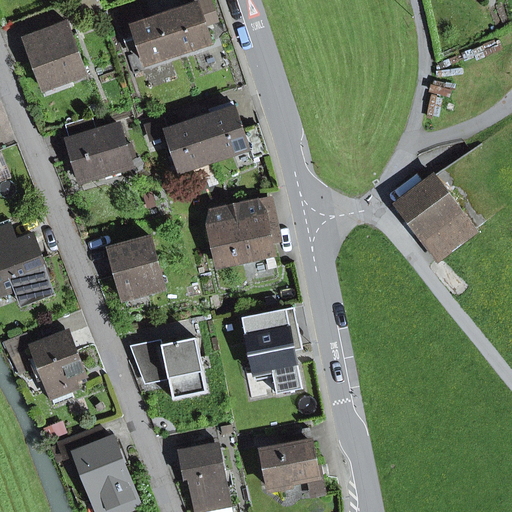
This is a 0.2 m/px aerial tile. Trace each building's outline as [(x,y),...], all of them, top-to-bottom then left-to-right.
[(200,6),(206,24),(218,21),(210,0),(194,0),(197,7),(200,6)] [(200,6),(197,7),(166,17),(178,53),(212,42),(206,24),(200,6)] [(140,10),(134,12),(138,27),(145,25),(140,10)] [(139,46),(145,64),(178,53),(166,17),(145,25),(138,27),(134,12),(118,17),(129,50),(139,46)] [(66,75),(68,81),(87,74),(69,23),(26,39),(42,83),(66,75)] [(42,83),(44,90),(68,81),(66,75),(42,83)] [(250,148),(244,132),(237,110),(201,121),(214,160),(250,148)] [(167,133),(181,128),(177,115),(148,125),(154,141),(168,136),(167,133)] [(72,141),(98,134),(93,118),(67,126),(72,141)] [(201,121),(181,128),(167,133),(168,136),(179,171),(214,160),(201,121)] [(69,142),(81,181),(133,166),(132,162),(122,127),(98,134),(72,141),(69,142)] [(259,127),(244,132),(250,148),(253,159),(268,154),(259,127)] [(141,180),(151,175),(141,159),(132,162),(133,166),(141,180)] [(438,258),(476,230),(435,175),(397,204),(438,258)] [(210,225),(219,266),(274,254),(272,243),(267,219),(274,217),(270,200),(212,213),(210,225)] [(272,243),(279,241),(274,217),(267,219),(272,243)] [(11,225),(1,229),(8,245),(18,241),(11,225)] [(0,229),(0,296),(17,290),(23,307),(55,294),(34,235),(18,241),(8,245),(1,229),(0,229)] [(147,289),(149,293),(166,289),(152,238),(110,250),(123,295),(147,289)] [(123,295),(124,300),(149,293),(147,289),(123,295)] [(296,351),(303,350),(295,308),(243,318),(254,374),(273,370),(278,395),(303,390),(296,351)] [(78,390),(74,380),(86,376),(70,334),(33,348),(56,405),(75,398),(72,392),(78,390)] [(13,356),(20,374),(34,369),(26,351),(33,348),(30,338),(9,346),(13,356)] [(170,380),(175,400),(209,393),(197,339),(163,346),(170,380)] [(170,380),(163,346),(162,340),(131,346),(148,385),(170,380)] [(256,381),(274,377),(273,370),(254,374),(256,381)] [(76,455),(93,500),(100,498),(105,511),(114,511),(140,502),(127,467),(125,468),(115,442),(117,441),(116,440),(107,443),(101,429),(61,444),(67,459),(76,455)] [(309,478),(319,477),(309,429),(283,434),(286,449),(262,453),(269,489),(291,485),(290,482),(309,478)] [(220,444),(180,452),(186,480),(189,479),(195,511),(210,511),(232,508),(220,444)] [(313,498),(325,495),(321,476),(319,477),(309,478),(313,498)] [(97,511),(105,511),(100,498),(93,500),(97,511)]
